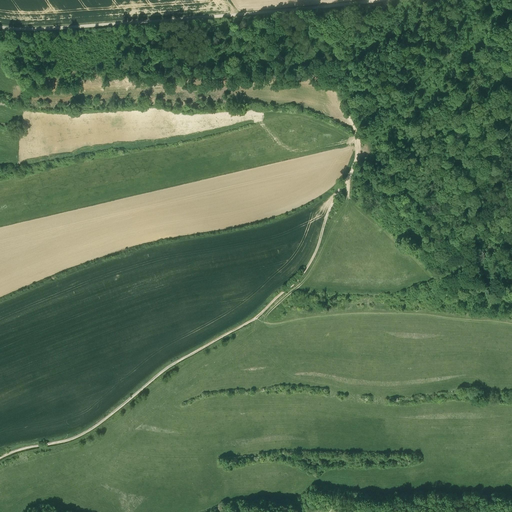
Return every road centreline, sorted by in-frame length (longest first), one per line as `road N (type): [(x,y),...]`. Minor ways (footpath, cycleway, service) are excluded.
road 1 (track): [(0,458),(93,427),(173,363),(258,315),(301,275),(347,178)]
road 2 (unclassified): [(0,27),(377,0)]
road 3 (track): [(347,178),(358,140),(346,111),(342,56),(357,27),(388,0)]
